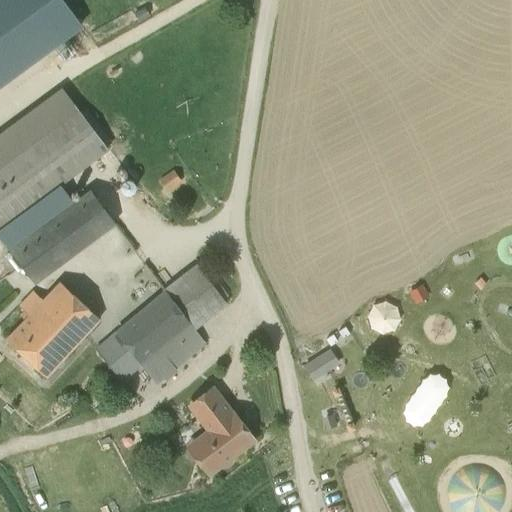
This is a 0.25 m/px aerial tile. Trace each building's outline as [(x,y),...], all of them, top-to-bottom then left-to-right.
[(61,0),(0,0),(0,87),(82,28),(61,0)] [(114,224),(89,191),(73,203),(59,185),(106,149),(61,89),(0,135),(0,227),(10,220),(25,239),(9,251),(34,284),(114,224)] [(225,305),(196,265),(163,290),(165,292),(95,350),(120,382),(139,365),(154,383),(203,344),(192,330),(225,305)] [(31,292),(18,306),(28,315),(5,339),(45,377),(99,321),(59,283),(41,301),(31,292)] [(331,349),(302,361),(309,377),(337,366),(331,349)] [(421,426),(428,421),(446,395),(448,386),(446,380),(437,375),(429,376),(421,381),(404,408),(403,415),(406,422),(410,425),(416,427),(421,426)] [(211,389),(190,405),(209,431),(188,447),(208,473),(218,465),(224,466),(229,463),(229,457),(251,440),(232,414),(231,415),(211,389)] [(324,458),(327,464),(338,460),(336,453),(324,458)]
